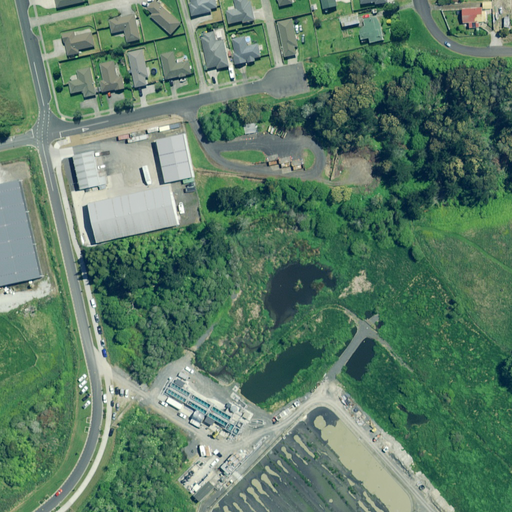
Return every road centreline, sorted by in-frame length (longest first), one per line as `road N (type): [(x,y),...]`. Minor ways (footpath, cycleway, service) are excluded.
road 1 (residential): [(39,511),(87,451),(96,407),(43,134)]
road 2 (track): [(175,361),(232,392),(320,308),(332,304),(367,322),(424,267)]
road 3 (residential): [(286,80),(43,134)]
road 4 (track): [(144,395),(221,311),(237,265),(230,242)]
road 5 (residential): [(43,134),(20,0)]
